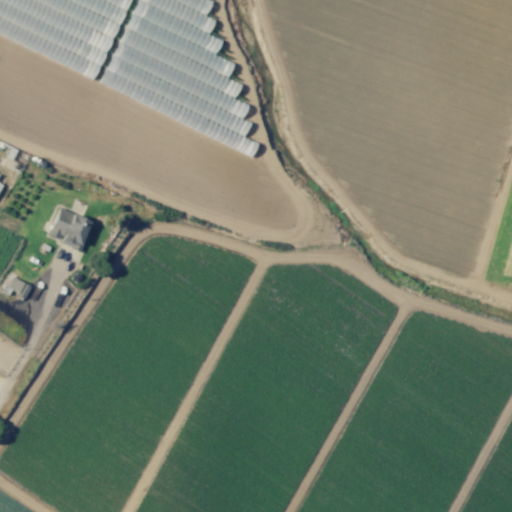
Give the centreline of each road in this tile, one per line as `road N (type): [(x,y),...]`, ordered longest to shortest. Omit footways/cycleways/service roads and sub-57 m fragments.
road 1 (track): [(250,0),(310,166),(394,258),(511,302)]
road 2 (track): [(511,330),(167,226)]
road 3 (track): [(132,511),(284,256)]
road 4 (track): [(167,226),(141,229),(124,249),(0,439)]
road 5 (track): [(414,299),(291,511)]
road 6 (track): [(511,44),(424,271)]
road 7 (residential): [(59,264),(40,328),(0,395)]
